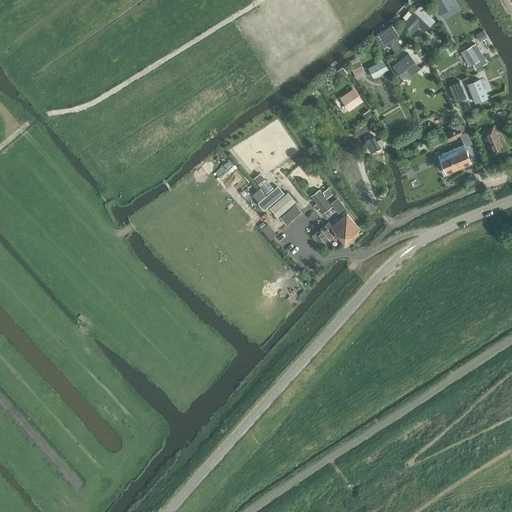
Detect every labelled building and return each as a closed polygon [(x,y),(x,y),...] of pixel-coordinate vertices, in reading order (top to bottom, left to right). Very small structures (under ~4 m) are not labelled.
[(433,0),(441,13),(451,6),(447,0),(433,0)] [(402,25),(407,30),(411,34),(418,26),(425,32),(435,20),(420,6),(402,25)] [(395,22),(375,36),(382,47),(389,42),(395,38),(402,33),(395,22)] [(483,30),(476,34),(480,40),(487,36),(483,30)] [(397,42),(391,46),(395,50),(400,46),(397,42)] [(464,50),(472,64),(476,70),(487,63),(476,43),(464,50)] [(393,66),(402,78),(406,76),(408,78),(420,69),(408,53),(393,66)] [(379,63),(370,68),(376,79),(385,73),(380,64),(383,63),(379,54),(375,56),(379,63)] [(350,65),(354,73),(363,68),(359,58),(352,61),(353,64),(350,65)] [(337,71),(340,77),(347,73),(344,67),(337,71)] [(363,68),(354,73),(357,80),(367,75),(363,68)] [(480,79),(468,83),(475,102),(487,97),(480,79)] [(459,80),(449,85),(455,101),(466,97),(459,80)] [(341,97),(349,109),(361,101),(353,89),(341,97)] [(479,127),(492,155),(504,150),(491,122),(479,127)] [(467,132),(464,124),(459,127),(462,134),(467,132)] [(446,133),(450,140),(460,135),(462,134),(459,127),(459,126),(446,133)] [(376,150),(385,141),(374,130),(365,139),(376,150)] [(467,132),(462,134),(460,135),(464,144),(465,146),(472,143),(467,132)] [(439,135),(429,139),(433,147),(442,143),(439,135)] [(472,162),(470,157),(465,146),(464,144),(438,155),(446,174),(472,162)] [(262,183),(259,186),(266,195),(269,192),(262,183)] [(277,186),(259,202),(264,208),(283,192),(277,186)] [(328,188),(322,192),(319,189),(311,195),(324,212),(332,206),(326,198),(333,193),(328,188)] [(288,192),(270,207),(277,216),(284,210),(295,200),(288,192)] [(331,202),(338,212),(345,207),(338,198),(331,202)] [(280,217),(287,224),(302,211),(295,204),(280,217)] [(312,236),(320,246),(333,235),(332,233),(334,230),(344,242),(360,228),(346,213),(332,225),(330,223),(312,236)] [(267,224),(262,228),(271,240),(276,235),(267,224)]
